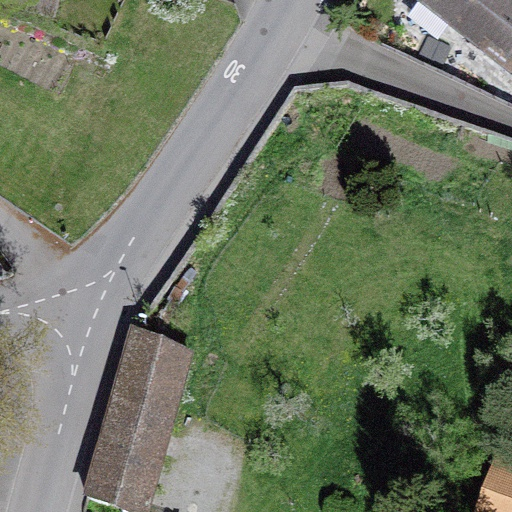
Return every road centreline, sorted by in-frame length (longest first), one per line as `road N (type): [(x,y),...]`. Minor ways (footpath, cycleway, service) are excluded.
road 1 (residential): [(80,288),(153,216),(293,0)]
road 2 (unknown): [(274,37),(511,137)]
road 3 (tertiary): [(80,288),(65,405),(35,511)]
